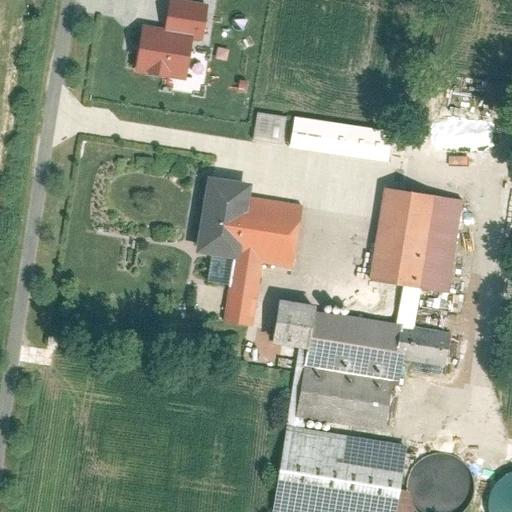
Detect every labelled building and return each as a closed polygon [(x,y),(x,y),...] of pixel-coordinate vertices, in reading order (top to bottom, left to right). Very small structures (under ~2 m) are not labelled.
[(171,0),(170,0),(165,33),(190,36),(201,38),(207,5),(171,0)] [(138,70),(184,77),(190,36),(165,33),(144,30),(138,70)] [(487,83),(483,102),(503,106),(507,87),(487,83)] [(254,139),(283,143),(287,114),(258,110),(254,139)] [(294,114),(289,145),(387,159),(392,128),(294,114)] [(234,261),(247,190),(206,183),(194,254),(209,256),(234,261)] [(456,203),(384,191),(369,282),(440,294),(456,203)] [(305,207),(246,196),(234,261),(209,256),(204,283),(230,288),(223,324),(250,329),(263,261),(293,267),(305,207)] [(298,343),(285,423),(382,438),(391,382),(398,383),(402,358),(445,365),(450,329),(315,308),(317,299),(278,292),(270,339),(298,343)] [(382,438),(285,423),(270,511),(393,511),(405,442),(382,438)] [(406,478),(405,489),(408,500),(414,510),(416,511),(461,511),(465,510),(471,500),(474,490),(473,478),(468,468),(461,459),(451,454),(440,452),(429,454),(419,459),(411,467),(406,478)] [(488,492),(487,504),(487,511),(511,511),(511,468),(502,473),(494,482),(488,492)]
